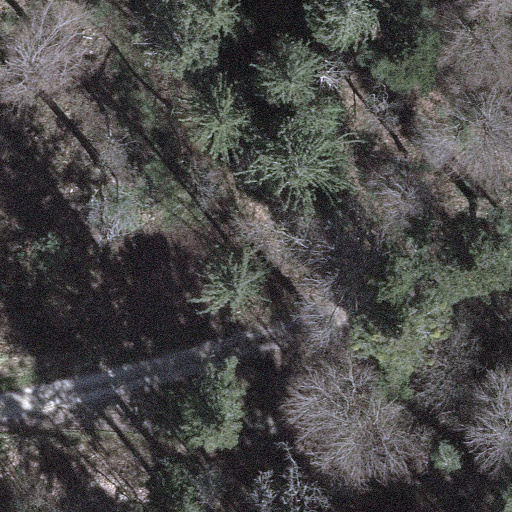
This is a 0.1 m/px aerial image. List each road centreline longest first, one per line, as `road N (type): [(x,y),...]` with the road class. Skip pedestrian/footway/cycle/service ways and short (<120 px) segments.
road 1 (track): [(511,243),(0,391)]
road 2 (track): [(511,509),(85,364)]
